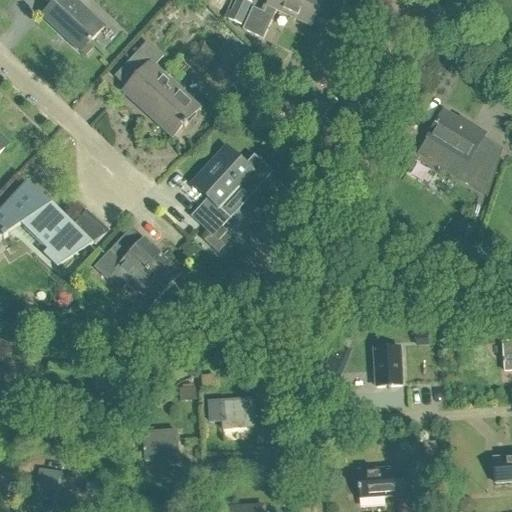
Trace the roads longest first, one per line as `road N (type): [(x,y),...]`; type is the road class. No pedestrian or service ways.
road 1 (unclassified): [(389,0),(351,187),(312,294),(311,426)]
road 2 (unclassified): [(311,426),(511,410)]
road 3 (residential): [(133,179),(0,42)]
road 4 (unclassified): [(511,67),(409,0)]
